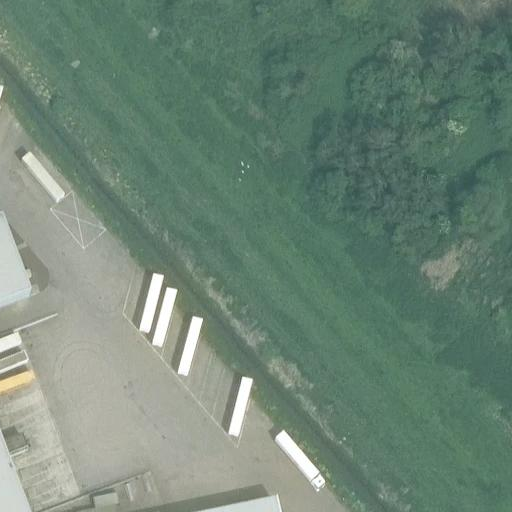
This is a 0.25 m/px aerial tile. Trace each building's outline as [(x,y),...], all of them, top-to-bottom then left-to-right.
[(122,241),(132,231),(100,198),(90,207),(122,241)] [(0,511),(276,511),(274,505),(239,511),(23,511),(4,460),(27,452),(22,438),(0,445),(0,309),(28,298),(0,222),(0,511)] [(72,222),(62,229),(92,275),(102,268),(72,222)] [(254,396),(294,435),(303,425),(263,387),(254,396)] [(52,409),(17,419),(20,427),(55,417),(52,409)]
